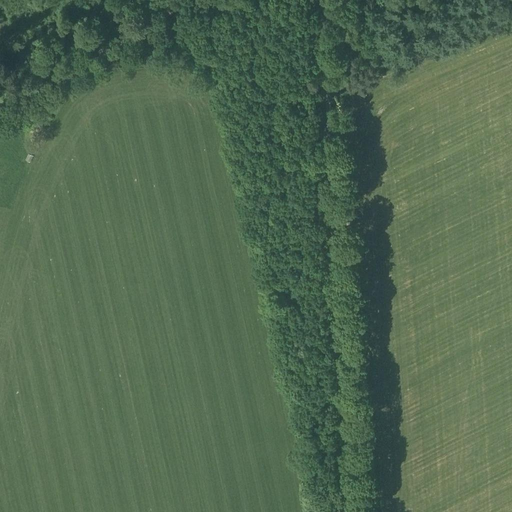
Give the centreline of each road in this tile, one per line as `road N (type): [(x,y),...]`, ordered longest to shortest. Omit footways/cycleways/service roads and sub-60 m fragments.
road 1 (unclassified): [(351,511),(319,0)]
road 2 (unclassified): [(0,121),(184,0)]
